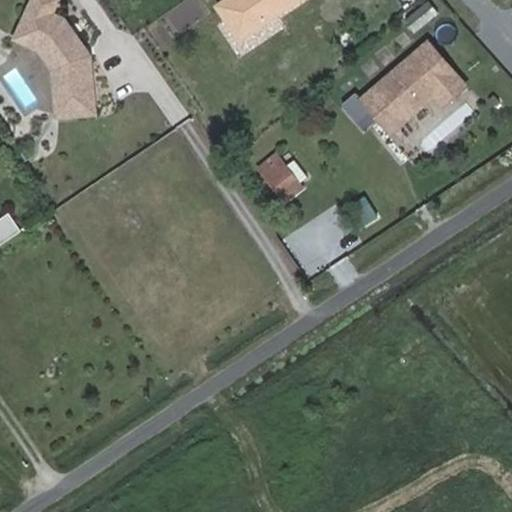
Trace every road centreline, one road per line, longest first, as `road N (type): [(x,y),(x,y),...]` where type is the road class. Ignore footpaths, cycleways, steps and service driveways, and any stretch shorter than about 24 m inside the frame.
road 1 (residential): [(511,198),(57,511)]
road 2 (unknown): [(319,331),(193,133)]
